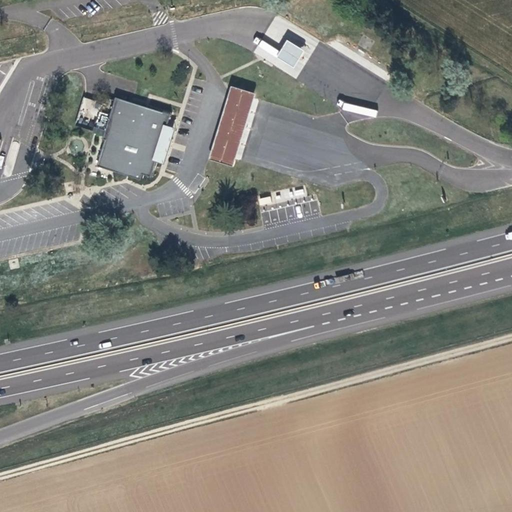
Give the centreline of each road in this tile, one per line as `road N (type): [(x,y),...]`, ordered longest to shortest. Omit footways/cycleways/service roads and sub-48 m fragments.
road 1 (motorway): [(511,240),(0,362)]
road 2 (motorway): [(0,436),(349,312)]
road 3 (motorway): [(0,387),(349,312)]
road 4 (motorway): [(349,312),(511,271)]
